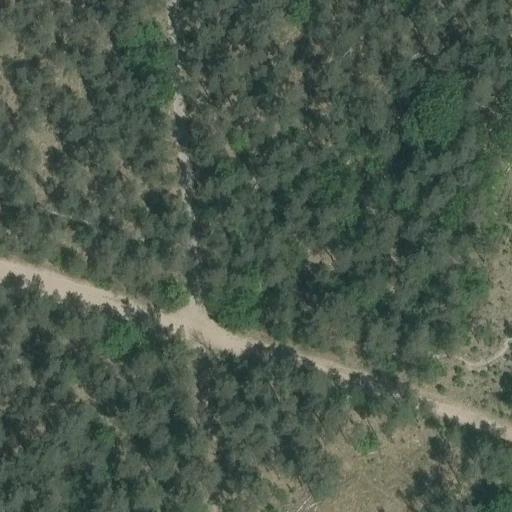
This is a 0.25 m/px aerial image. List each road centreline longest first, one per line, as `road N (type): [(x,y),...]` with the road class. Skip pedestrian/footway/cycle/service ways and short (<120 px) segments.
road 1 (track): [(0,279),(368,372),(511,428)]
road 2 (track): [(212,511),(165,0)]
